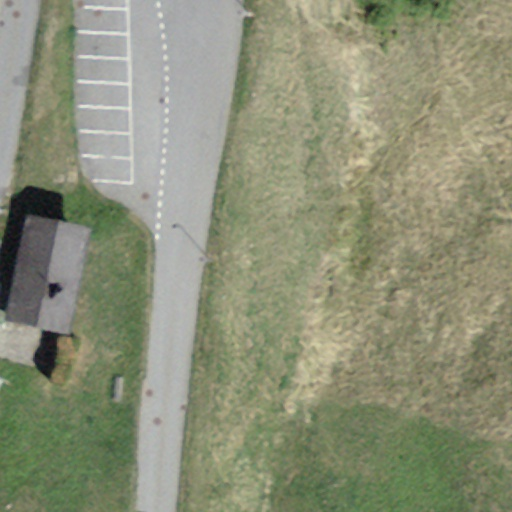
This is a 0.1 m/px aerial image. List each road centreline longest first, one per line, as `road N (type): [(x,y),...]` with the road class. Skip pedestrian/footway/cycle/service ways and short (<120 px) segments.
road 1 (unclassified): [(153,511),(186,175),(191,0)]
road 2 (unclassified): [(17,0),(0,124)]
